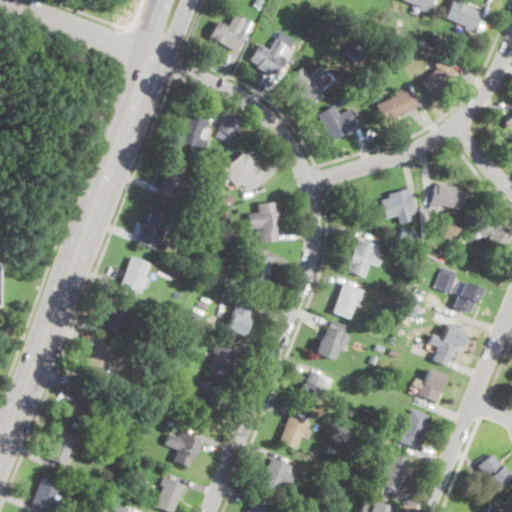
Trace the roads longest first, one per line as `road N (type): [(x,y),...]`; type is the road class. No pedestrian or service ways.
road 1 (residential): [(207,511),(304,282),(313,206),(301,164),(266,115),(151,57)]
road 2 (tertiary): [(151,57),(0,446)]
road 3 (residential): [(309,183),(416,148),(455,126),(494,78),(511,33)]
road 4 (residential): [(426,511),(511,303)]
road 5 (residential): [(151,57),(3,0)]
